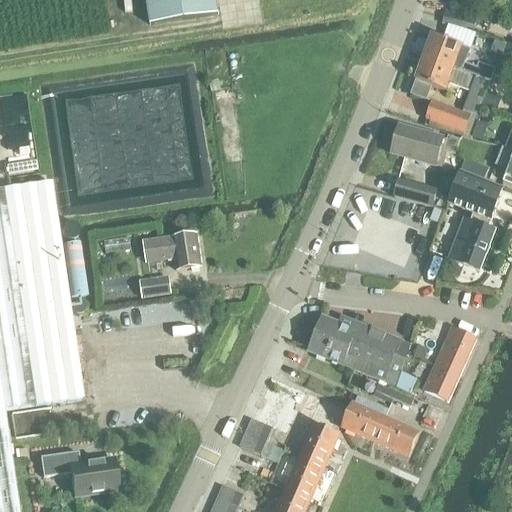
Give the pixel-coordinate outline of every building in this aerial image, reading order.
[(215,0),(146,0),(150,26),(218,16),(215,0)] [(447,11),(443,26),(462,31),(466,17),(447,11)] [(432,36),(424,59),(490,83),(495,70),(458,56),(462,47),(432,36)] [(478,117),(490,83),(424,59),(410,95),(426,101),(432,87),(445,92),(448,84),(471,92),(463,114),(433,103),(427,119),(464,133),(462,137),(471,140),(471,138),(476,122),(478,117)] [(482,108),(496,114),(502,98),(487,93),(482,108)] [(487,126),(476,122),(471,138),(482,142),(487,126)] [(449,137),(448,141),(400,127),(392,153),(442,167),(447,152),(457,155),(461,140),(449,137)] [(465,161),(460,173),(484,181),(488,170),(465,161)] [(511,161),(503,182),(511,185),(511,161)] [(502,188),(484,181),(460,173),(449,203),(474,212),(470,222),(464,219),(449,259),(480,271),(495,232),(485,228),(489,218),(490,219),(502,188)] [(399,180),(395,197),(432,207),(437,191),(399,180)] [(50,183),(0,190),(0,391),(3,412),(82,400),(50,183)] [(145,265),(174,260),(176,272),(201,268),(196,236),(142,244),(145,265)] [(75,295),(87,294),(80,241),(68,242),(75,295)] [(170,296),(168,280),(139,283),(142,300),(170,296)] [(309,353),(308,355),(341,367),(341,368),(369,379),(394,389),(412,345),(397,340),(347,321),(340,318),(337,326),(321,320),(309,353)] [(453,330),(442,353),(436,367),(459,378),(476,341),(453,330)] [(430,351),(418,346),(414,358),(425,362),(430,351)] [(447,403),(459,378),(436,367),(424,392),(447,403)] [(415,381),(400,374),(394,389),(409,395),(415,381)] [(395,394),(378,386),(375,392),(393,400),(395,394)] [(0,391),(0,511),(17,511),(3,412),(0,391)] [(413,402),(395,394),(393,400),(410,408),(413,402)] [(341,429),(343,429),(374,443),(385,419),(352,404),(341,429)] [(418,433),(385,419),(374,443),(407,458),(418,433)] [(252,421),(246,435),(267,445),(274,431),(252,421)] [(337,437),(314,427),(300,459),(323,470),(337,437)] [(261,458),(267,445),(246,435),(240,448),(261,458)] [(77,453),(39,459),(42,478),(70,474),(73,498),(118,492),(117,484),(117,478),(116,473),(114,468),(113,460),(79,465),(77,453)] [(309,503),(323,470),(300,459),(285,492),(309,503)] [(223,488),(217,501),(238,510),(244,497),(223,488)] [(285,492),(276,511),(304,511),(309,503),(285,492)] [(237,511),(238,510),(217,501),(212,511),(237,511)]
